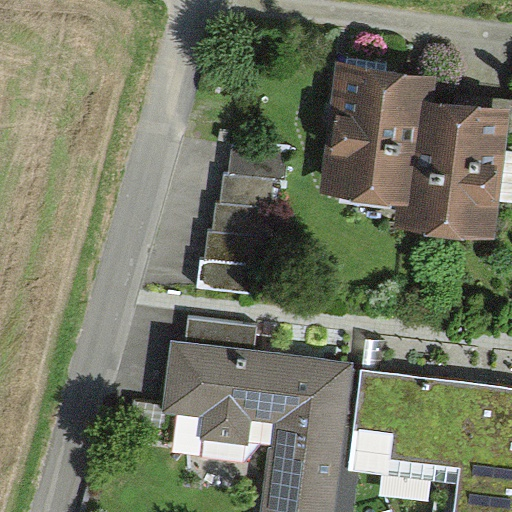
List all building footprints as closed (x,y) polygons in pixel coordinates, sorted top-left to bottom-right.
[(426,72),(344,64),(332,179),(413,188),(423,94),(426,72)] [(504,102),(423,94),(413,188),(411,212),(491,220),(504,102)] [(266,286),(294,163),(232,149),(204,272),(266,286)] [(327,511),(346,364),(176,343),(168,404),(205,409),(203,431),(249,436),(252,415),(274,418),(261,511),(327,511)] [(511,511),(511,386),(360,368),(352,430),(389,434),(387,450),(423,455),(425,438),(464,443),(454,511),(511,511)]
